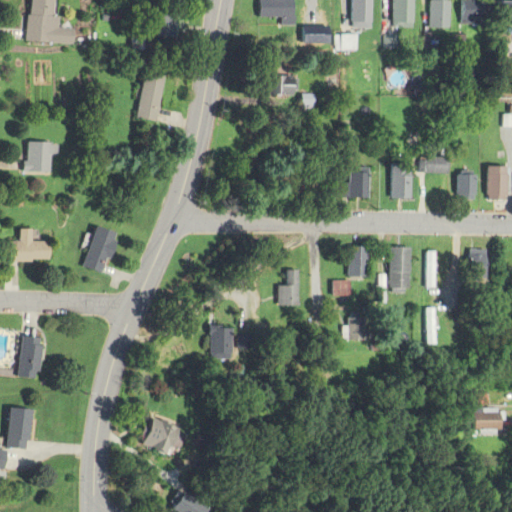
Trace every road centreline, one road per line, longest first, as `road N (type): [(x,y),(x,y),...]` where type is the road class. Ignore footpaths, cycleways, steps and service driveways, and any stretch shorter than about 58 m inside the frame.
road 1 (tertiary): [(94,511),(104,400),(173,220),(222,0)]
road 2 (residential): [(173,220),(511,222)]
road 3 (residential): [(136,306),(0,295)]
